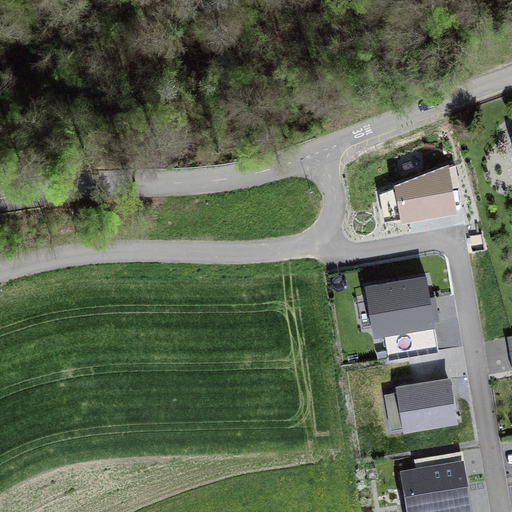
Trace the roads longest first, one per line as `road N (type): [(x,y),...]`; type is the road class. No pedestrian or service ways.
road 1 (residential): [(322,234),(351,256),(459,249),(502,511)]
road 2 (residential): [(325,149),(239,176),(0,197)]
road 3 (residential): [(322,234),(290,248),(0,269)]
road 4 (residential): [(511,80),(325,149)]
